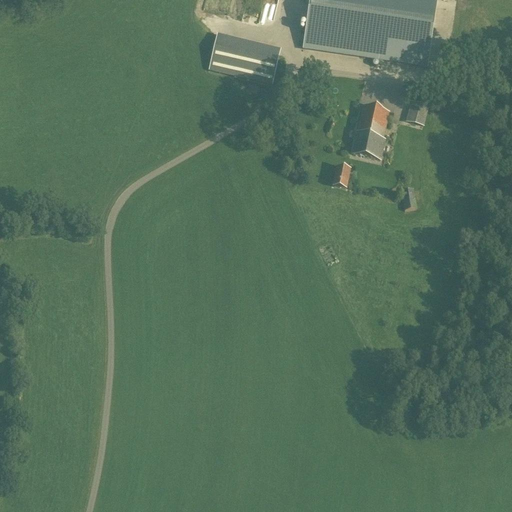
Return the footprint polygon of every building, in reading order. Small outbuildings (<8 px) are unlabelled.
[(438,0),(310,0),(303,50),(429,68),(438,0)] [(265,2),(263,17),(274,18),(276,4),(265,2)] [(281,51),(217,35),(209,71),(273,87),(281,51)] [(384,141),(391,113),(365,107),(354,156),(381,162),(386,141),(384,141)] [(422,113),(419,126),(424,127),(427,114),(422,113)] [(351,171),(336,168),(332,188),(346,191),(351,171)] [(401,193),(404,213),(416,211),(413,191),(401,193)]
